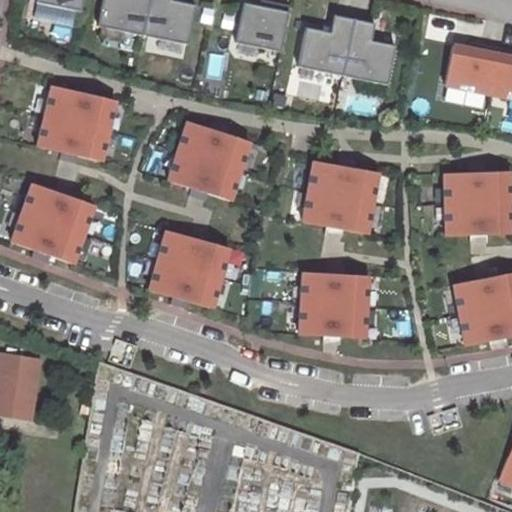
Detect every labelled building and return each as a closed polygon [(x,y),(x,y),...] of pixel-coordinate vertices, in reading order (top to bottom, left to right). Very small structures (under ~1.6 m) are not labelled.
[(80,11),(82,0),(36,0),(36,2),(80,11)] [(141,35),(148,0),(102,0),(97,26),(141,35)] [(170,0),(148,0),(141,35),(186,45),(194,5),(170,0)] [(289,5),(274,2),(272,9),(243,3),(235,42),(279,51),(289,5)] [(341,76),(352,18),(332,15),(329,32),(304,27),(296,67),(341,76)] [(373,23),(352,18),(341,76),(386,85),(394,45),(369,41),(373,23)] [(488,94),(497,48),(482,45),(481,51),(452,45),(444,85),(488,94)] [(511,53),(511,50),(497,48),(488,94),(511,98),(511,57),(511,53)] [(111,100),(49,85),(35,147),(97,161),(111,100)] [(245,141),(185,122),(165,181),(226,201),(245,141)] [(373,172),(311,161),(300,223),(362,234),(373,172)] [(504,172),(441,174),(443,236),(506,234),(504,172)] [(92,205),(33,184),(11,243),(71,264),(92,205)] [(227,248),(166,231),(148,291),(209,308),(227,248)] [(364,276),(301,272),(297,334),(360,338),(364,276)] [(511,272),(452,284),(464,346),(511,336),(511,272)] [(0,377),(27,382),(30,359),(0,354),(0,377)] [(0,377),(0,414),(22,417),(27,382),(0,377)] [(511,442),(499,475),(511,480),(511,442)]
